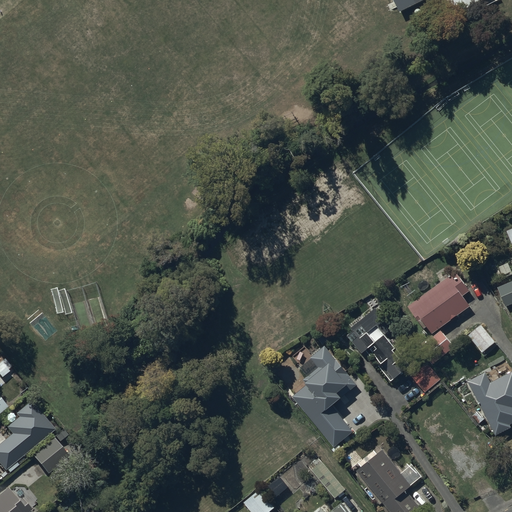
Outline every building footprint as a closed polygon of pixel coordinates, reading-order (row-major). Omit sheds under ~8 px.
[(447,0),(452,9),(471,0),(447,0)] [(436,288),(407,309),(423,331),(426,329),(431,337),(470,309),(463,299),(470,293),(456,274),(448,280),(442,272),(430,280),(436,288)] [(511,282),(497,288),(505,309),(511,305),(511,282)] [(353,333),(347,338),(362,357),(366,353),(371,360),(374,358),(379,367),(378,369),(391,385),(394,382),(395,383),(412,368),(385,337),(393,330),(372,305),(349,325),(353,329),(351,331),(353,333)] [(480,323),(467,335),(481,352),(494,341),(480,323)] [(455,349),(441,332),(417,351),(431,368),(455,349)] [(292,399),(334,450),(353,434),(333,410),(341,403),(340,401),(357,387),(325,348),(310,360),(318,370),(303,382),(306,386),(304,388),(305,388),(292,399)] [(5,360),(0,363),(0,377),(3,381),(14,371),(5,360)] [(425,363),(409,376),(422,391),(438,378),(425,363)] [(467,384),(496,438),(511,430),(509,427),(511,425),(511,373),(490,385),(485,375),(467,384)] [(0,416),(9,408),(0,396),(0,416)] [(0,445),(0,465),(5,472),(7,471),(10,475),(19,467),(16,463),(55,432),(32,402),(16,415),(19,419),(7,429),(12,436),(0,445)] [(429,443),(465,487),(488,469),(479,457),(487,450),(457,412),(449,418),(441,408),(418,426),(431,442),(429,443)] [(54,440),(33,458),(46,474),(68,457),(54,440)] [(361,470),(356,473),(387,511),(420,511),(421,511),(406,493),(412,489),(411,488),(422,479),(412,466),(401,475),(383,452),(377,457),(374,453),(357,466),(361,470)] [(309,469),(335,501),(345,492),(319,460),(309,469)] [(0,511),(27,511),(33,508),(23,496),(20,498),(9,484),(0,491),(0,511)] [(243,504),(249,511),(271,511),(275,510),(259,491),(243,504)]
